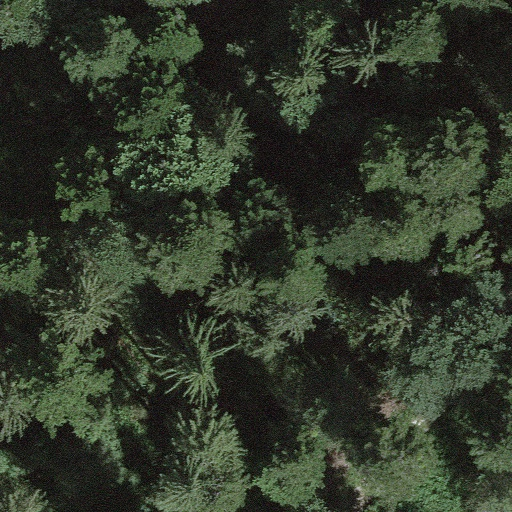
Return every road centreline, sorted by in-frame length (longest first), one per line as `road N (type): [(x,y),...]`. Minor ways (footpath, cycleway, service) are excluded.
road 1 (track): [(0,128),(117,80),(240,0)]
road 2 (track): [(511,303),(351,511)]
